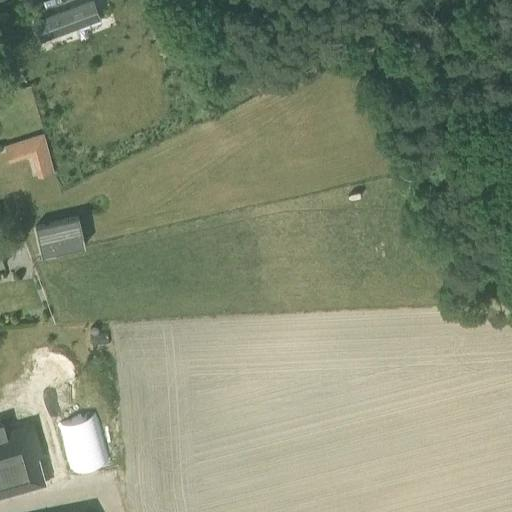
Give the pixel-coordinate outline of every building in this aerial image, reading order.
[(92,0),(87,0),(33,20),(40,40),(99,19),(92,0)] [(31,153),(37,176),(53,170),(42,132),(4,145),(9,161),(31,153)] [(36,253),(77,243),(70,214),(29,224),(36,253)] [(68,469),(110,459),(99,411),(57,420),(68,469)] [(33,425),(0,433),(0,492),(41,482),(33,451),(39,449),(33,425)]
